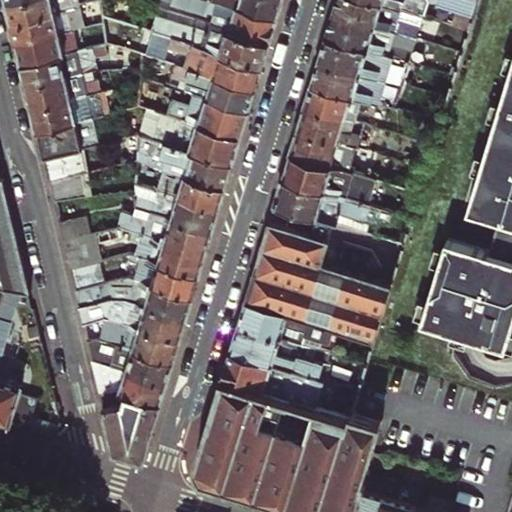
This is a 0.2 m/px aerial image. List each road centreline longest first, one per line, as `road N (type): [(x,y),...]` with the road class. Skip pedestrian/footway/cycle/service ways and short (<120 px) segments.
road 1 (residential): [(306,0),(156,493)]
road 2 (residential): [(84,471),(82,418),(0,75)]
